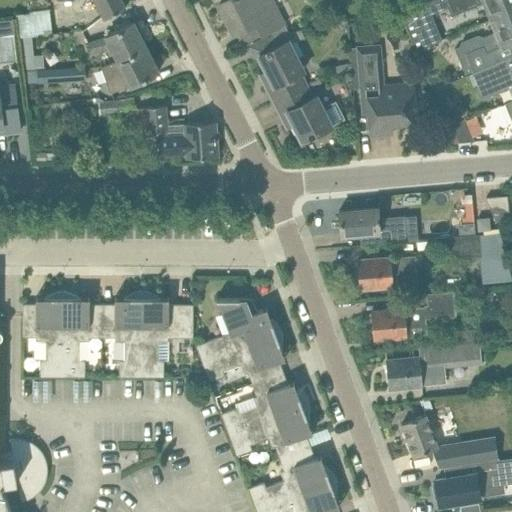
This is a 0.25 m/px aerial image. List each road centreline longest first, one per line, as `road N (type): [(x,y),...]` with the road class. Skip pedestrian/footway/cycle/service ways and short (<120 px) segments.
road 1 (residential): [(294,252),(0,253)]
road 2 (residential): [(389,511),(294,252)]
road 3 (residential): [(0,184),(269,186)]
road 4 (residential): [(269,186),(511,163)]
road 5 (residential): [(269,186),(173,0)]
